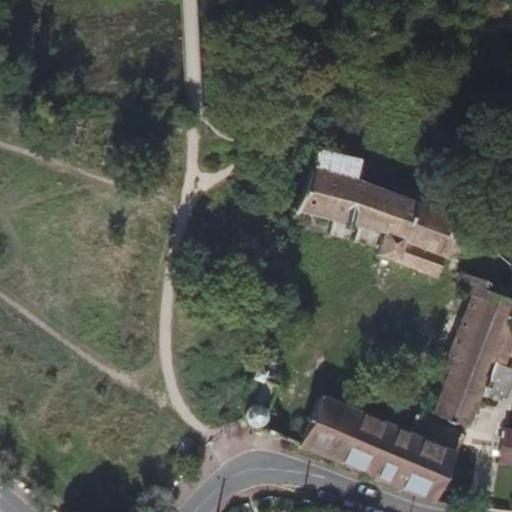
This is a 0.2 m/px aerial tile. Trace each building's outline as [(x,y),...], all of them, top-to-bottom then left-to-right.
[(457,217),(401,197),(354,178),(355,161),(314,151),(299,192),(287,228),(295,230),(298,229),(379,246),(376,253),(435,276),(457,217)] [(511,372),(495,366),(501,351),(499,349),(511,317),(511,300),(511,296),(511,291),(502,288),(500,295),(492,292),(492,289),(491,286),(490,285),(487,284),(487,283),(488,281),(486,280),(462,272),(459,280),(471,284),(468,293),(478,296),(447,369),(428,413),(466,429),(481,392),(503,400),(511,377),(511,372)] [(447,369),(478,296),(468,293),(467,293),(441,359),(424,352),(421,359),(447,369)] [(261,432),(279,387),(254,376),(245,416),(245,419),(246,421),(248,425),(251,427),(261,432)] [(434,504),(463,437),(415,417),(409,431),(321,396),(299,448),(434,504)] [(511,435),(504,434),(499,465),(511,467),(511,435)]
